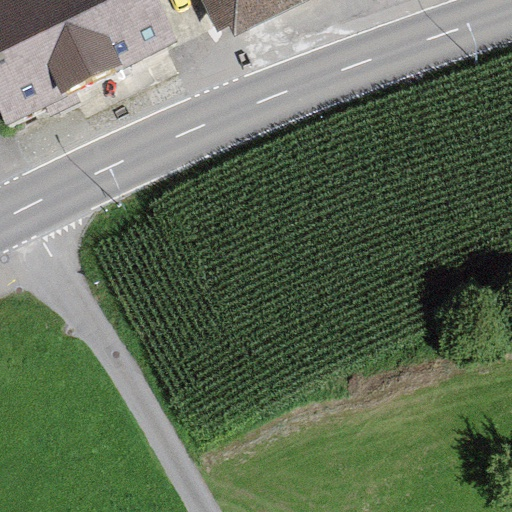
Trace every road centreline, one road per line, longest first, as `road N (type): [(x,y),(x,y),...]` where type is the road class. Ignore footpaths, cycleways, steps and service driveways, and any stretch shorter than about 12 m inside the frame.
road 1 (tertiary): [(0,223),(310,85),(511,15)]
road 2 (track): [(25,209),(201,511)]
